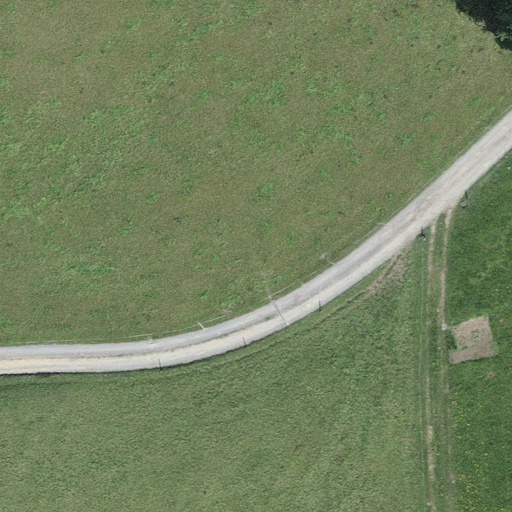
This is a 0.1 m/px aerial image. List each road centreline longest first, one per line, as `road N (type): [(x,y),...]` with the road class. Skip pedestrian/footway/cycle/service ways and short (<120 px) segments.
road 1 (track): [(511,133),(423,223),(289,314),(166,356),(0,363)]
road 2 (track): [(445,511),(423,223)]
